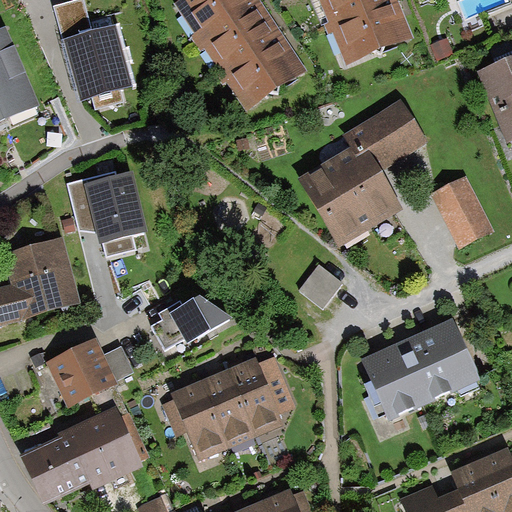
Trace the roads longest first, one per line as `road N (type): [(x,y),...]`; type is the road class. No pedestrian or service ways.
road 1 (residential): [(511,248),(350,323),(332,341)]
road 2 (residential): [(175,132),(68,158),(0,199)]
